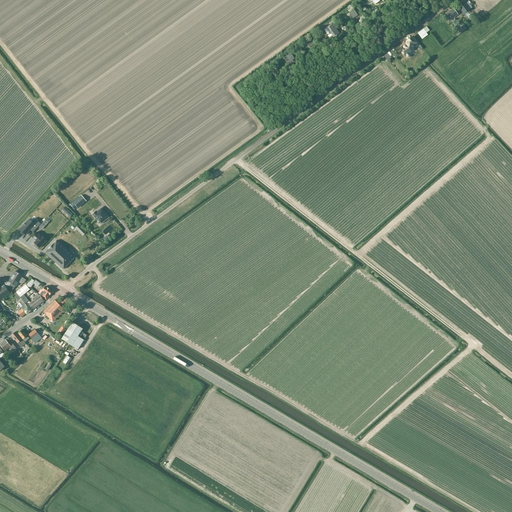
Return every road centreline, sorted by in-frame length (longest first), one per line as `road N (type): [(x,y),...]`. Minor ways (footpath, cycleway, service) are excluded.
road 1 (unclassified): [(61,289),(453,0)]
road 2 (unclassified): [(437,511),(61,289)]
road 3 (track): [(466,339),(236,159)]
